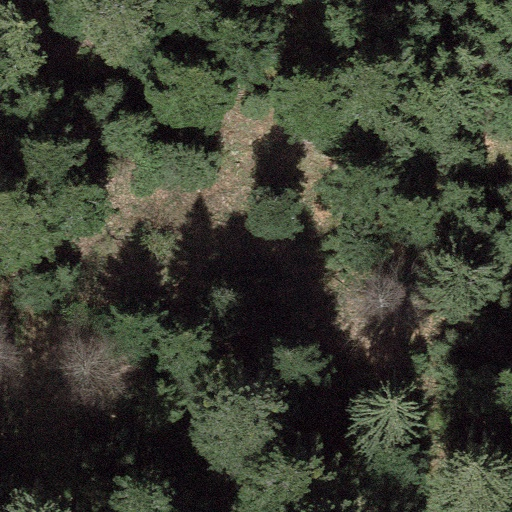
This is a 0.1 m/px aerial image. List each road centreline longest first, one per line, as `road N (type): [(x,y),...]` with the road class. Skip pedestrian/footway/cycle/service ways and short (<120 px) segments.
road 1 (track): [(0,311),(18,260),(50,220),(317,51)]
road 2 (track): [(322,511),(28,397),(0,355)]
